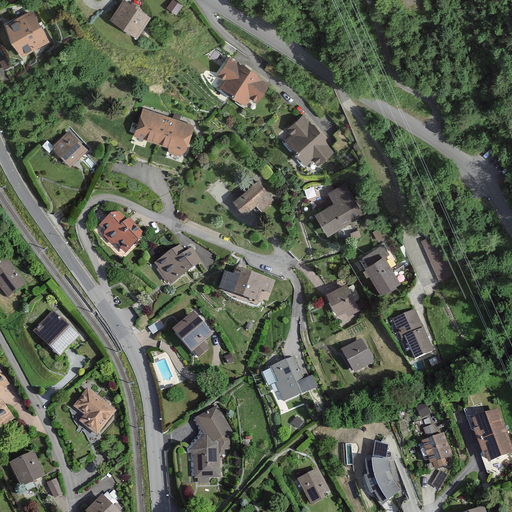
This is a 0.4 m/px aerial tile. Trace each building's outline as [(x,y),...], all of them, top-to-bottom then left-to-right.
[(151,17),(124,0),(123,0),(110,20),(137,38),(151,17)] [(181,7),(174,1),(168,8),(175,14),(181,7)] [(33,10),(5,25),(22,56),(50,41),(33,10)] [(270,85),(231,58),(219,76),(226,80),(220,88),(246,106),(251,99),(257,104),(270,85)] [(194,126),(143,108),(133,137),(185,154),(194,126)] [(336,152),(304,115),(288,128),(294,135),(286,141),(307,166),(314,160),(319,166),(336,152)] [(70,130),(51,147),(69,166),(88,150),(70,130)] [(259,181),(234,202),(245,216),(254,209),(259,215),(276,200),(259,181)] [(334,204),(316,214),(328,236),(364,217),(347,184),(328,194),(334,204)] [(120,209),(101,227),(125,254),(145,237),(120,209)] [(181,245),(155,264),(172,286),(203,263),(192,248),(186,253),(181,245)] [(385,256),(366,268),(382,295),(401,284),(385,256)] [(6,257),(0,261),(0,289),(8,300),(27,285),(6,257)] [(235,276),(224,273),(219,291),(260,303),(263,291),(273,294),(277,280),(237,269),(235,276)] [(348,283),(327,293),(340,319),(361,309),(348,283)] [(418,309),(394,319),(402,338),(407,336),(417,359),(436,351),(418,309)] [(80,336),(53,311),(34,332),(60,357),(80,336)] [(195,311),(174,329),(199,358),(211,348),(205,342),(214,334),(195,311)] [(363,338),(343,348),(355,372),(375,362),(363,338)] [(295,356),(271,367),(286,400),(319,386),(314,375),(305,378),(295,356)] [(0,440),(13,431),(17,416),(0,393),(0,392),(12,384),(0,366),(0,440)] [(118,410),(88,388),(74,406),(86,414),(81,420),(99,434),(118,410)] [(220,405),(197,417),(208,435),(191,450),(196,455),(197,477),(222,476),(221,439),(234,430),(220,405)] [(511,442),(500,409),(474,419),(490,462),(511,453),(511,442)] [(446,434),(423,442),(431,466),(435,464),(438,471),(457,464),(446,434)] [(36,451),(11,462),(22,485),(47,474),(36,451)] [(390,471),(389,460),(367,459),(367,468),(368,475),(365,476),(371,492),(374,491),(378,499),(384,505),(401,490),(393,480),(390,471)] [(319,467),(299,478),(313,504),(333,493),(319,467)] [(57,478),(48,482),(56,497),(65,493),(57,478)] [(122,511),(104,494),(87,511),(122,511)]
